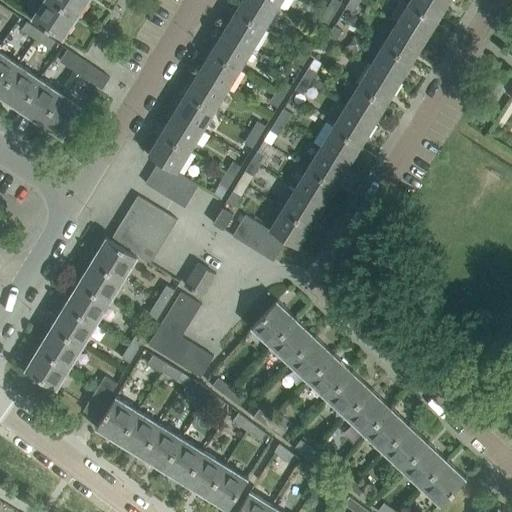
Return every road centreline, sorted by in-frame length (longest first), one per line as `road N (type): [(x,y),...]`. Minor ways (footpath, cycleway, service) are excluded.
road 1 (residential): [(511,463),(333,297),(336,261),(488,0)]
road 2 (residential): [(75,203),(206,0)]
road 3 (residential): [(132,511),(0,412)]
road 4 (residential): [(0,329),(75,203)]
road 5 (unknown): [(262,259),(195,361)]
